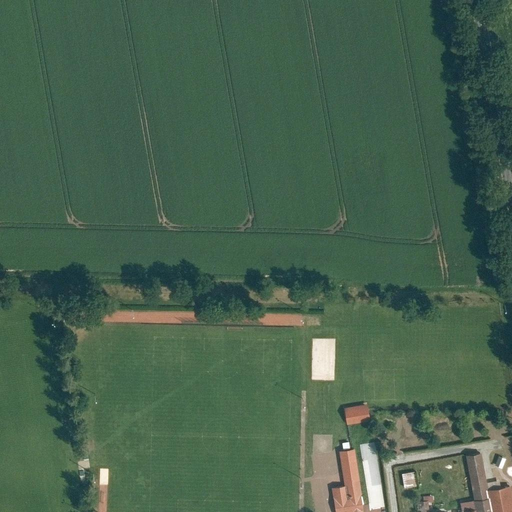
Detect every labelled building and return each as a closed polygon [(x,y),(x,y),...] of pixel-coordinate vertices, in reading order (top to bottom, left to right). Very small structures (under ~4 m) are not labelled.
[(346,409),(349,425),(372,420),(369,406),(346,409)] [(385,511),(375,443),(358,446),(367,506),(362,507),(354,456),(336,459),(340,485),(329,487),(332,511),(385,511)] [(511,511),(511,485),(511,483),(501,485),(500,479),(487,481),(482,450),(466,453),(474,499),(462,501),(463,509),(457,510),(457,511),(511,511)] [(402,468),(406,486),(416,484),(413,466),(402,468)] [(443,511),(443,508),(431,510),(429,495),(420,497),(422,511),(443,511)]
